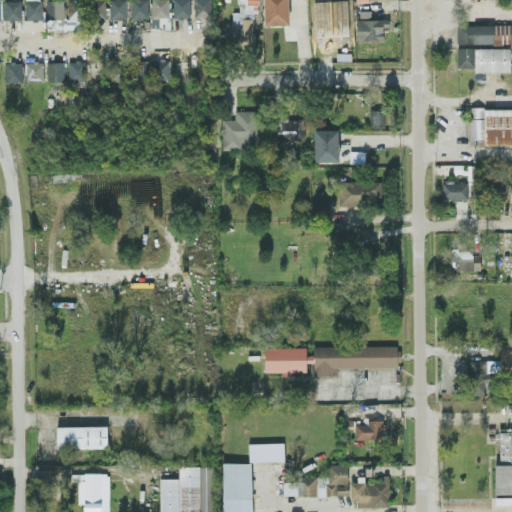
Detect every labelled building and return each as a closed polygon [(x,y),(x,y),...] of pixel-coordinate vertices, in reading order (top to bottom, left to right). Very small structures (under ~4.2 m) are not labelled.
[(21,18),(21,0),(3,0),(4,19),(21,18)] [(42,0),(25,0),(25,18),(42,18),(42,0)] [(63,0),(46,0),(47,18),(64,18),(63,0)] [(105,0),(81,0),(67,0),(68,17),(106,16),(105,0)] [(126,0),(122,0),(109,0),(109,17),(126,17),(126,0)] [(130,0),(130,17),(147,17),(147,0),(130,0)] [(168,0),(151,0),(152,16),(169,16),(168,0)] [(172,0),(173,17),(190,16),(189,0),(172,0)] [(193,0),(194,16),(212,16),(211,0),(193,0)] [(232,12),(232,42),(256,42),(255,0),(244,0),(245,0),(239,0),(239,12),(232,12)] [(288,23),(287,0),(263,0),(264,24),(288,23)] [(356,18),(357,40),(382,39),(382,26),(388,26),(388,18),(371,18),(370,9),(359,9),(359,17),(356,18)] [(456,24),(457,43),(511,42),(511,23),(456,24)] [(472,67),(473,47),(457,46),(457,66),(472,67)] [(474,47),(474,71),(510,71),(510,47),(474,47)] [(126,79),(127,59),(109,58),(108,79),(126,79)] [(150,79),(151,59),(132,58),(131,79),(150,79)] [(170,58),(152,58),(152,78),(169,79),(170,58)] [(43,79),(43,60),(25,60),(25,79),(43,79)] [(68,80),(86,80),(85,60),(68,60),(68,80)] [(47,80),(64,80),(64,61),(47,61),(47,80)] [(22,80),(22,62),(5,62),(5,80),(22,80)] [(511,107),(469,108),(469,138),(484,138),(484,143),(511,142),(511,107)] [(235,118),(221,118),(222,148),(259,147),(258,109),(234,110),(235,118)] [(370,126),(384,126),(384,109),(370,109),(370,126)] [(278,121),(279,139),(303,138),(303,120),(278,121)] [(314,161),(338,160),(338,129),(314,129),(314,161)] [(475,165),(467,165),(468,181),(475,181),(475,165)] [(338,201),(382,202),(383,181),(339,180),(338,201)] [(467,182),(442,181),(441,198),(467,199),(467,182)] [(507,196),(507,181),(485,182),(486,196),(507,196)] [(328,199),(310,200),(311,218),(329,217),(328,199)] [(479,254),(472,254),(472,246),(450,246),(451,270),(480,269),(479,254)] [(264,346),(264,371),(306,370),(306,361),(314,361),(314,374),(337,374),(337,365),(399,365),(399,344),(313,344),(313,355),(306,355),(306,346),(264,346)] [(471,358),(470,393),(484,393),(484,373),(500,373),(500,359),(471,358)] [(354,421),(355,438),(382,437),(382,420),(354,421)] [(56,447),(107,447),(107,425),(57,425),(56,447)] [(511,443),(511,444),(511,429),(497,429),(497,503),(511,503),(511,443)] [(251,511),(251,462),(222,462),(222,511),(251,511)] [(347,494),(347,463),(327,463),(327,475),(297,475),(297,480),(283,481),(283,495),(347,494)] [(159,511),(188,511),(216,511),(216,465),(178,465),(178,477),(159,477),(159,511)] [(77,480),(78,502),(83,502),(83,510),(109,510),(109,471),(84,471),(84,480),(77,480)] [(383,481),(350,481),(350,498),(357,498),(357,506),(389,505),(389,474),(382,474),(383,481)]
